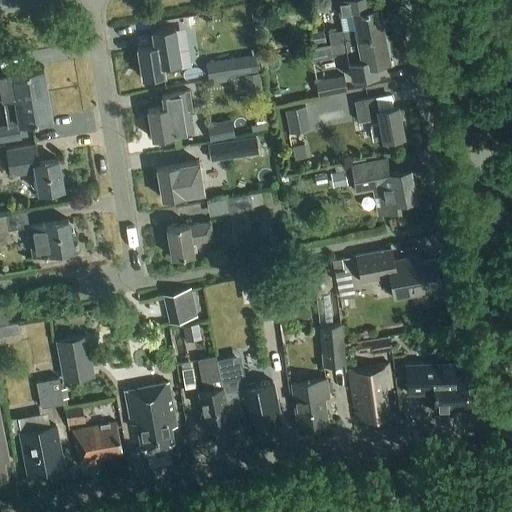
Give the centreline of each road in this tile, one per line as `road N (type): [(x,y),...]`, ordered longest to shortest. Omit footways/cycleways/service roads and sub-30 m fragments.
road 1 (residential): [(0,511),(392,434),(511,425)]
road 2 (residential): [(511,306),(454,0)]
road 3 (residential): [(137,284),(90,0)]
